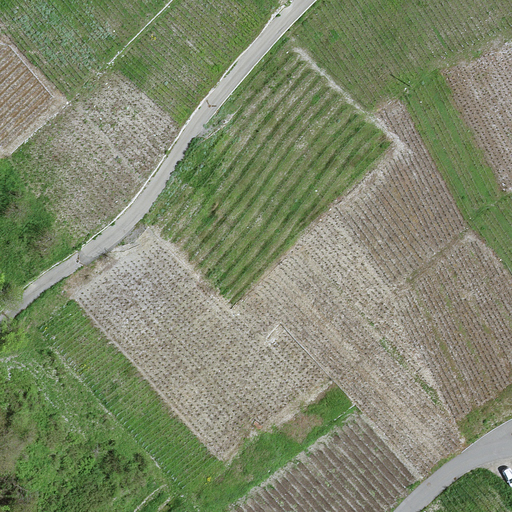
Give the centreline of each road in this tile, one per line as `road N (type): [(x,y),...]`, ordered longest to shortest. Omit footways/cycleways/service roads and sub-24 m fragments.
road 1 (residential): [(0,330),(135,224),(187,140),(307,0)]
road 2 (residential): [(511,446),(467,460),(407,511)]
